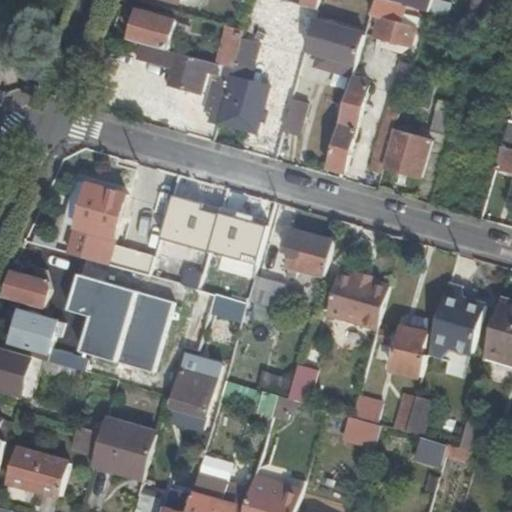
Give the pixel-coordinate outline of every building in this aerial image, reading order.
[(306,0),(305,7),(318,10),(321,2),(321,0),(306,0)] [(373,16),(377,0),(321,0),(321,2),(334,6),(340,8),(373,17),(373,16)] [(408,6),(385,0),(377,0),(373,16),(384,20),(378,37),(393,42),(400,43),(413,47),(419,28),(403,23),(408,6)] [(434,0),(385,0),(408,6),(431,13),(434,1),(434,0)] [(477,22),(483,0),(471,0),(466,18),(477,22)] [(452,6),(434,1),(431,13),(449,18),(452,6)] [(133,40),(145,44),(171,51),(179,21),(142,10),(133,40)] [(449,18),(431,13),(427,26),(478,41),(482,27),(449,18)] [(307,57),(321,61),(321,64),(358,75),(369,36),(317,21),(307,57)] [(236,69),(244,39),(246,32),(227,26),(217,64),(226,67),(236,69)] [(236,69),(233,78),(251,83),(262,45),(244,39),(236,69)] [(210,119),(221,123),(233,78),(236,69),(226,67),(217,64),(171,51),(145,44),(139,61),(175,72),(170,87),(202,96),(208,75),(222,79),(221,82),(219,81),(210,112),(212,113),(210,119)] [(403,106),(416,63),(410,61),(408,68),(402,66),(372,172),(384,175),(386,168),(396,131),(399,122),(403,106)] [(356,77),(330,168),(347,172),(373,86),(364,84),(365,80),(356,77)] [(288,119),(284,131),(300,135),(309,104),(293,100),(288,119)] [(447,138),(456,108),(441,104),(432,134),(447,138)] [(511,122),(510,122),(497,168),(511,171),(511,122)] [(396,131),(386,168),(424,179),(435,142),(396,131)] [(92,185),(72,253),(183,284),(192,252),(166,245),(162,260),(115,245),(128,201),(134,203),(136,197),(92,185)] [(328,276),(338,241),(331,240),(330,245),(309,239),(310,234),(294,229),(288,252),(295,253),(292,267),(328,276)] [(330,245),(331,240),(310,234),(309,239),(330,245)] [(9,297),(49,308),(53,295),(50,293),(44,292),(47,281),(17,272),(9,297)] [(165,341),(177,301),(81,272),(70,309),(92,315),(82,351),(156,373),(166,342),(165,341)] [(380,329),(393,286),(342,272),(330,315),(380,329)] [(288,285),(258,276),(250,301),(282,310),(288,285)] [(202,352),(214,311),(219,294),(199,288),(181,345),(185,347),(202,352)] [(461,293),(449,290),(434,345),(451,350),(453,346),(473,352),(487,305),(472,301),(471,304),(459,301),(461,293)] [(214,311),(245,321),(250,303),(219,294),(214,311)] [(53,295),(49,308),(55,310),(59,296),(53,295)] [(511,305),(503,302),(489,351),(511,357),(511,305)] [(17,338),(0,333),(0,346),(13,350),(15,343),(53,353),(54,349),(58,335),(64,336),(67,323),(24,311),(17,338)] [(423,379),(430,358),(424,356),(430,335),(405,327),(393,371),(423,379)] [(13,350),(36,357),(49,361),(51,361),(53,353),(15,343),(13,350)] [(13,350),(0,346),(0,389),(24,396),(36,357),(13,350)] [(93,360),(54,349),(53,353),(51,361),(68,366),(90,372),(93,360)] [(226,366),(191,356),(176,407),(212,417),(226,366)] [(65,379),(68,366),(51,361),(49,361),(46,373),(65,379)] [(366,387),(380,392),(388,367),(374,363),(366,387)] [(318,369),(301,365),(291,399),(297,401),(308,404),(318,369)] [(290,396),(294,381),(266,373),(261,388),(290,396)] [(276,416),(282,396),(266,392),(261,412),(276,416)] [(408,432),(419,396),(408,393),(397,429),(408,432)] [(297,401),(291,399),(282,396),(276,416),(292,420),(297,401)] [(438,402),(419,396),(408,432),(424,437),(426,437),(438,402)] [(385,405),(360,397),(355,417),(380,425),(385,405)] [(0,473),(10,442),(0,437),(0,429),(5,419),(0,416),(0,473)] [(380,425),(355,417),(352,427),(377,434),(380,425)] [(99,452),(96,463),(148,479),(160,434),(109,419),(105,433),(99,452)] [(75,445),(99,452),(105,433),(81,426),(75,445)] [(467,429),(462,447),(474,451),(480,432),(467,429)] [(452,444),(426,437),(424,437),(418,460),(444,467),(448,456),(452,444)] [(452,444),(448,456),(472,462),(475,451),(474,451),(462,447),(452,444)] [(19,449),(11,477),(35,484),(34,489),(64,497),(73,464),(19,449)] [(292,484),(259,474),(254,493),(247,511),(299,511),(305,494),(290,488),(292,484)] [(35,484),(11,477),(10,481),(34,489),(35,484)] [(247,511),(254,493),(200,477),(189,511),(247,511)] [(144,492),(137,511),(159,511),(164,498),(144,492)] [(173,492),(169,507),(187,511),(189,511),(193,497),(173,492)]
